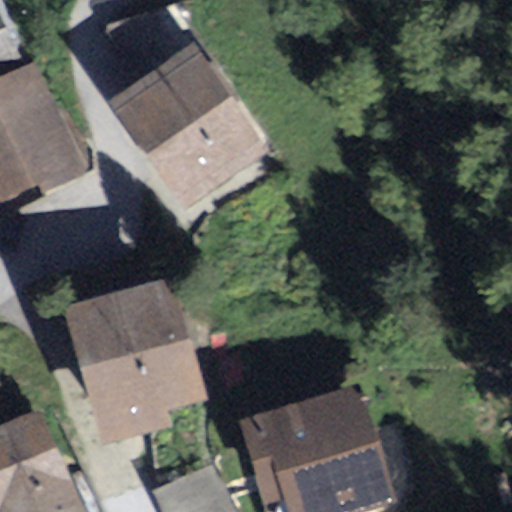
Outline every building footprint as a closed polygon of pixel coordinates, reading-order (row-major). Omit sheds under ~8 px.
[(0,13),(0,77),(24,66),(0,13)] [(193,60),(122,112),(188,202),(259,150),(193,60)] [(46,72),(0,91),(0,211),(89,174),(46,72)] [(159,283),(68,310),(107,437),(158,421),(151,399),(191,387),(159,283)] [(362,387),(247,424),(271,497),(290,490),(297,511),(337,511),(396,493),(362,387)] [(75,511),(37,418),(0,433),(0,508),(1,511),(75,511)] [(212,456),(158,479),(172,511),(227,511),(236,508),(212,456)]
